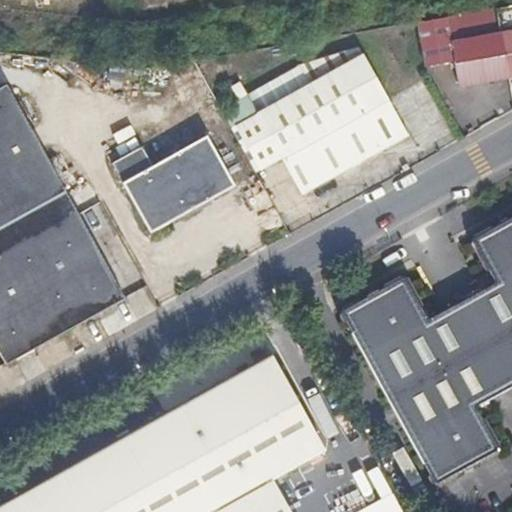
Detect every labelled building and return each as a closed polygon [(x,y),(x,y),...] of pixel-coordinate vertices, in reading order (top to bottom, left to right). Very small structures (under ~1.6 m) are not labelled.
[(497,33),(505,76),(511,75),(511,3),(492,8),(497,33)] [(497,33),(492,8),(435,18),(449,40),(497,33)] [(435,18),(395,25),(424,77),(452,62),(456,84),(505,76),(497,33),(449,40),(435,18)] [(358,58),(229,127),(254,173),(276,161),(297,199),(404,140),(358,58)] [(10,87),(0,92),(0,352),(7,364),(128,297),(10,87)] [(198,124),(144,154),(133,134),(104,150),(149,232),(232,186),(198,124)] [(407,271),(341,307),(438,481),(504,444),(480,401),(511,383),(511,211),(472,234),(496,277),(431,313),(407,271)] [(0,503),(0,511),(292,511),(275,479),(326,449),(274,351),(0,503)] [(400,511),(391,493),(353,511),(400,511)]
